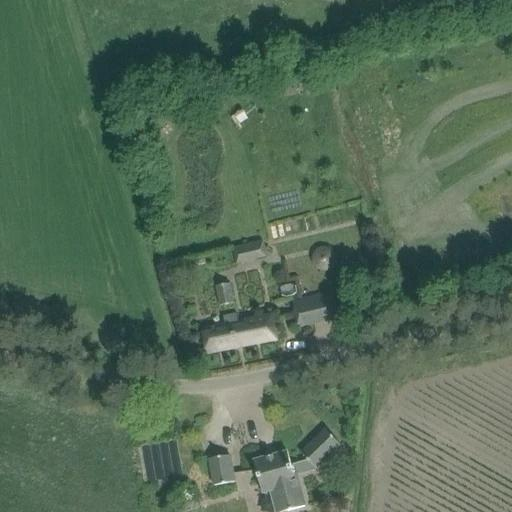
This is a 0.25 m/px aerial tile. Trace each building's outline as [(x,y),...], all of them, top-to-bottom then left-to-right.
[(340,220),(363,212),(359,201),(336,209),(340,220)] [(232,246),(236,263),(266,256),(263,239),(232,246)] [(308,262),(310,266),(313,271),(317,273),(321,275),(326,275),(331,273),(335,270),(337,266),(338,261),(338,256),(336,251),(332,248),(328,246),(323,245),(318,246),(314,249),(311,252),(309,257),(308,262)] [(215,285),(218,304),(234,301),(230,282),(215,285)] [(332,292),(293,301),(299,327),(338,317),(332,292)] [(224,316),(225,324),(203,329),(208,352),(277,339),(272,315),(239,322),(237,314),(224,316)] [(301,453),(316,468),(340,444),(326,429),(301,453)] [(254,460),(256,469),(264,494),(272,491),(278,511),(286,511),(307,505),(297,474),(294,474),(292,466),(288,451),(254,460)] [(209,459),(214,485),(235,482),(230,455),(209,459)]
